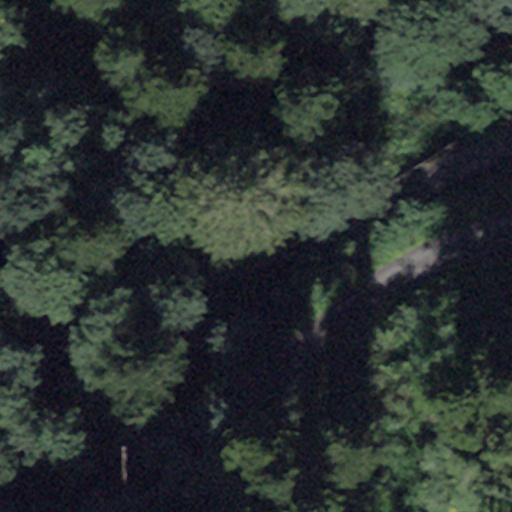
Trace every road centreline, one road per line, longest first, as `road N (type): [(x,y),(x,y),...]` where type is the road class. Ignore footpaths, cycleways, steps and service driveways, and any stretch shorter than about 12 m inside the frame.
road 1 (track): [(32,511),(183,432),(420,262),(511,222)]
road 2 (track): [(511,135),(385,204),(0,358)]
